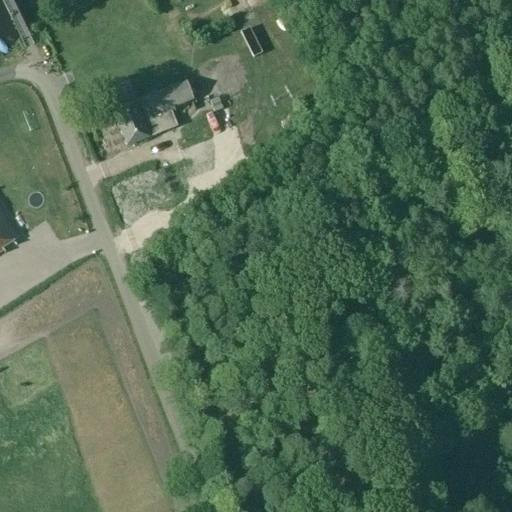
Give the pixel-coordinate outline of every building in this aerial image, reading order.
[(243,0),(249,9),(261,2),(259,0),(243,0)] [(230,78),(236,76),(230,60),(224,62),(198,72),(210,101),(226,95),(221,81),(230,78)] [(177,128),(170,111),(170,110),(157,116),(150,98),(113,113),(127,148),(177,128)] [(210,104),(214,115),(223,111),(218,100),(210,104)] [(0,260),(6,256),(2,250),(17,241),(0,214),(0,260)]
